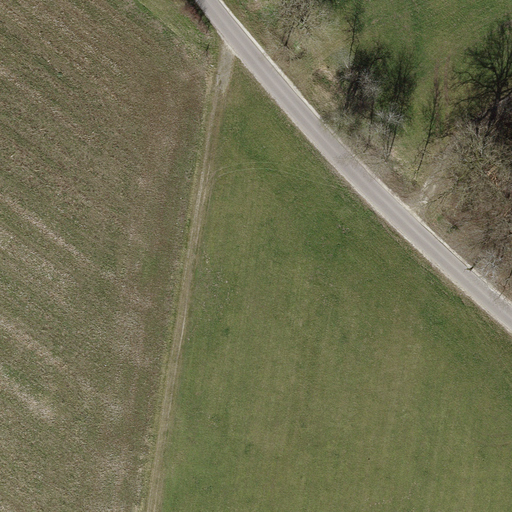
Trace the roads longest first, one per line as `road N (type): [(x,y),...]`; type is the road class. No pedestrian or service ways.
road 1 (track): [(232,43),(154,511)]
road 2 (residential): [(189,0),(511,314)]
